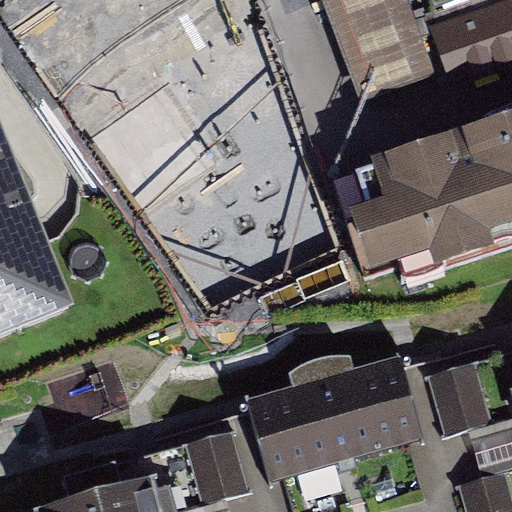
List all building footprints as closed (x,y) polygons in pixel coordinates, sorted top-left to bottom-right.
[(43,0),(37,6),(55,58),(205,0),(43,0)] [(397,0),(327,0),(364,101),(426,78),(397,0)] [(511,67),(511,7),(433,36),(453,89),(511,67)] [(511,136),(339,190),(367,282),(511,236),(511,136)] [(0,331),(62,307),(0,153),(0,331)] [(260,399),(282,481),(440,439),(418,357),(359,372),(355,357),(341,357),(328,360),(315,365),(303,373),(307,386),(260,399)] [(446,376),(462,435),(502,424),(487,365),(446,376)] [(205,447),(221,506),(262,495),(246,436),(205,447)] [(511,511),(511,482),(477,492),(482,511),(511,511)] [(65,511),(163,511),(157,488),(65,511)]
